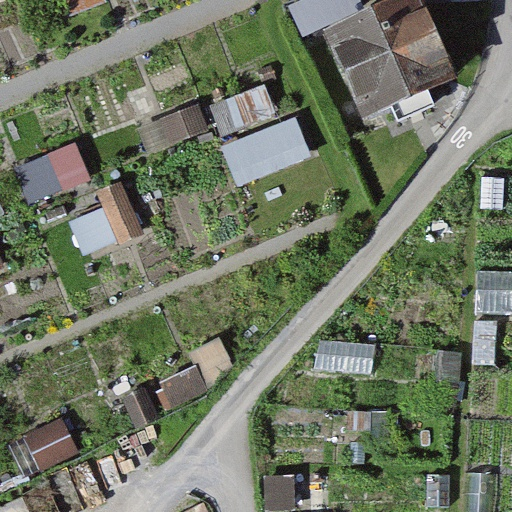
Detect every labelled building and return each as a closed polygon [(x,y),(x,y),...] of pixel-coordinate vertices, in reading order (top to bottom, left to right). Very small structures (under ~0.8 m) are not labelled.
[(399,0),(325,31),(361,119),(455,80),(421,0),(399,0)] [(183,143),(284,113),(275,84),(174,114),(183,143)] [(225,145),(243,189),(318,157),(300,114),(225,145)] [(30,202),(96,188),(87,148),(21,162),(30,202)] [(130,194),(72,223),(91,261),(149,231),(130,194)]
